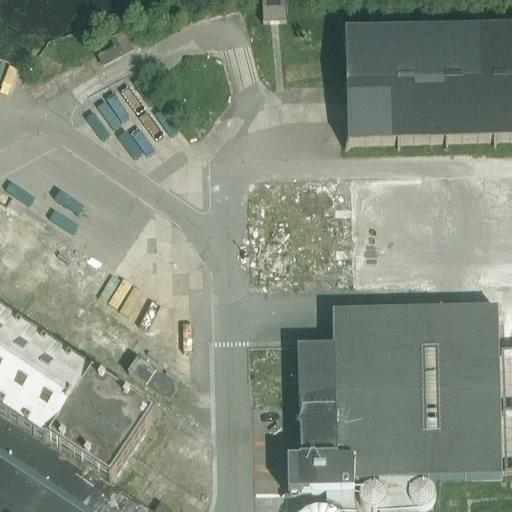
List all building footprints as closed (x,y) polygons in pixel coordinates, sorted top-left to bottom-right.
[(263,26),(286,25),(285,4),(262,5),(263,26)] [(511,34),(347,39),(349,123),(350,148),(511,143),(511,34)] [(98,59),(104,70),(134,54),(124,36),(111,43),(115,50),(98,59)] [(0,136),(32,124),(28,114),(0,125),(0,136)] [(417,511),(419,511),(427,511),(429,511),(431,511),(432,509),(434,508),(435,506),(436,504),(436,502),(436,500),(436,498),(436,496),(435,495),(434,493),(433,491),(431,490),(430,489),(428,488),(426,487),(424,487),(422,487),(420,488),(418,488),(418,479),(499,476),(499,474),(511,473),(511,355),(496,356),(495,314),(329,318),(330,346),(297,346),(297,460),(287,460),(287,494),(327,493),(326,511),(417,511)] [(0,511),(168,511),(163,508),(160,511),(140,511),(105,489),(149,422),(0,324),(0,511)] [(169,405),(179,390),(138,362),(128,377),(169,405)]
